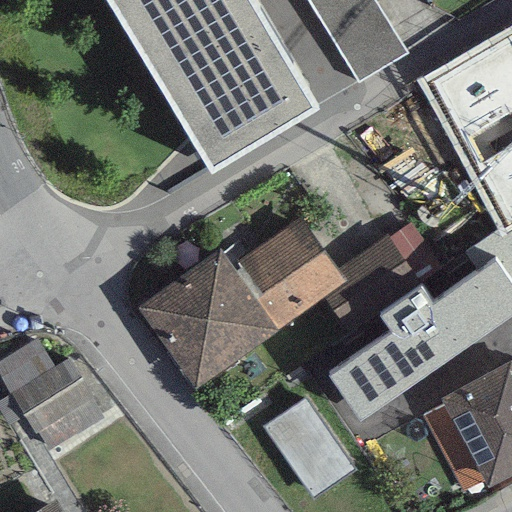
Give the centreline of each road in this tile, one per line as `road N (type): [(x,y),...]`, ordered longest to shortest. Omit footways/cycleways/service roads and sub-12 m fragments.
road 1 (residential): [(511,8),(71,274)]
road 2 (residential): [(253,511),(71,274)]
road 3 (residential): [(71,274),(0,151)]
